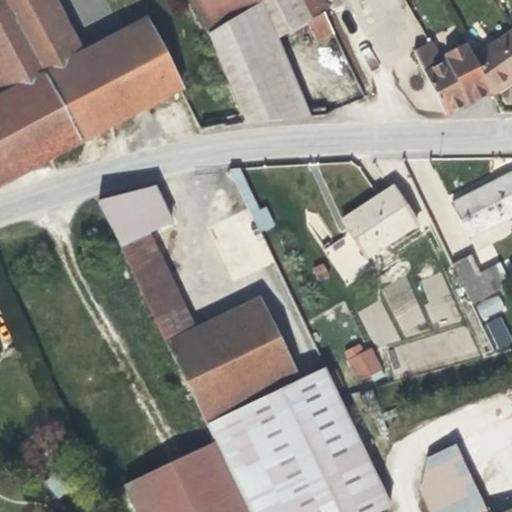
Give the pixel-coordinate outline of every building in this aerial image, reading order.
[(0,0),(0,27),(14,20),(2,0),(0,0)] [(62,33),(43,0),(2,0),(14,20),(30,50),(62,33)] [(180,90),(132,0),(103,0),(121,34),(76,59),(44,76),(80,143),(180,90)] [(187,0),(205,34),(261,0),(187,0)] [(310,119),(274,40),(306,23),(310,20),(299,0),(261,0),(205,34),(207,38),(243,124),(310,119)] [(326,12),(319,0),(299,0),(310,20),(323,13),(326,12)] [(334,36),(323,13),(310,20),(306,23),(315,41),(334,36)] [(30,50),(14,20),(0,27),(0,69),(12,93),(44,76),(30,50)] [(511,31),(473,58),(489,90),(490,92),(494,90),(496,92),(511,81),(511,31)] [(44,76),(76,59),(62,33),(30,50),(44,76)] [(489,90),(473,58),(467,46),(444,58),(446,63),(442,65),(430,43),(413,52),(424,75),(445,115),(475,98),(489,90)] [(0,185),(80,143),(44,76),(12,93),(0,99),(0,185)] [(273,227),(265,208),(258,212),(239,169),(229,170),(259,233),(273,227)] [(469,238),(511,215),(511,174),(473,194),(452,205),(469,238)] [(170,223),(154,187),(98,202),(120,250),(147,237),(147,234),(154,231),(170,223)] [(416,225),(392,189),(342,222),(354,242),(359,249),(365,258),(416,225)] [(154,231),(120,250),(165,340),(195,323),(154,231)] [(359,249),(354,242),(350,245),(352,248),(354,252),(359,249)] [(471,304),(511,282),(511,256),(490,268),(479,273),(470,255),(452,265),(471,304)] [(436,326),(459,316),(441,271),(417,281),(436,326)] [(382,286),(402,335),(426,326),(406,277),(382,286)] [(481,319),(505,310),(498,294),(475,304),(481,319)] [(195,323),(165,340),(206,422),(300,378),(261,295),(195,323)] [(511,342),(502,316),(485,322),(496,349),(511,342)] [(381,371),(369,350),(362,353),(359,346),(345,353),(360,382),(381,371)] [(300,378),(206,422),(216,439),(248,511),(378,511),(393,505),(324,366),(300,378)] [(248,511),(216,439),(124,488),(135,511),(248,511)] [(511,511),(511,509),(505,511),(485,511),(453,446),(428,458),(421,491),(431,511),(511,511)]
